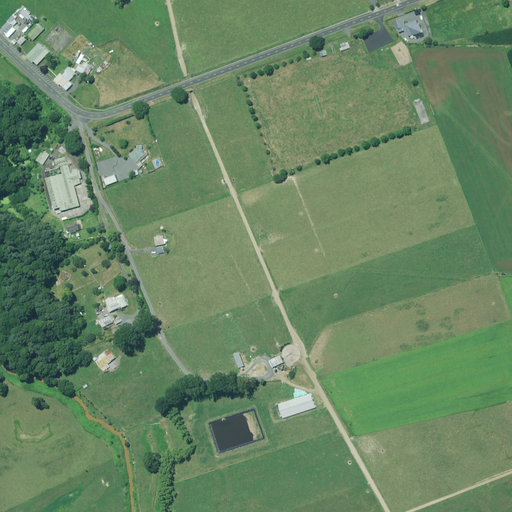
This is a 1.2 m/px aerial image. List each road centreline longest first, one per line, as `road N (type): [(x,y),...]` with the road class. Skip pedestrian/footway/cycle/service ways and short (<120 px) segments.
road 1 (unclassified): [(0,42),(66,104),(99,116),(415,0)]
road 2 (unknown): [(140,314),(94,183),(82,112)]
